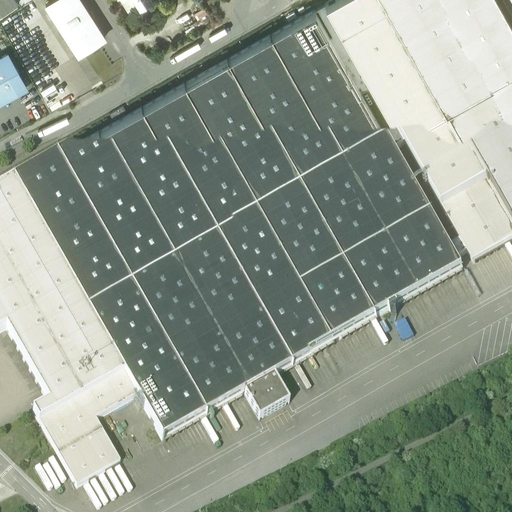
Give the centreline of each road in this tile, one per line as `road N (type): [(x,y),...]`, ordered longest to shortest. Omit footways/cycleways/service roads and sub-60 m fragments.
road 1 (unclassified): [(0,157),(147,80)]
road 2 (unclassified): [(147,80),(242,25),(261,1)]
